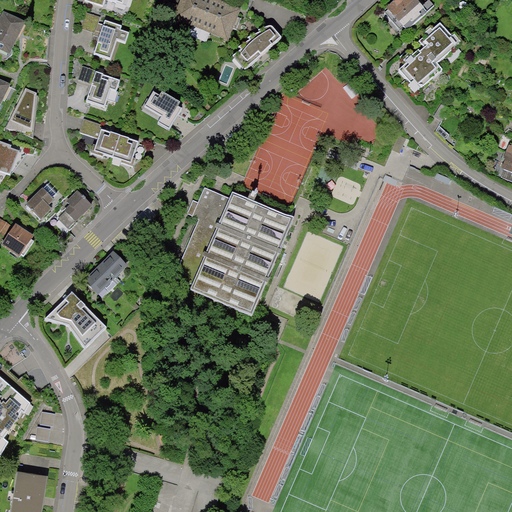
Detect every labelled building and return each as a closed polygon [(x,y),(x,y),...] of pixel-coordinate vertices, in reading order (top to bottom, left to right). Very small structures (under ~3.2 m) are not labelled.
[(84,0),(84,3),(102,9),(105,1),(124,7),(126,0),(84,0)] [(240,13),(205,0),(184,0),(175,22),(192,29),(188,38),(206,45),(209,37),(228,44),(240,13)] [(415,0),(396,0),(383,12),(403,33),(425,13),(427,15),(435,7),(429,0),(422,7),(415,0)] [(25,24),(1,13),(0,15),(0,50),(8,55),(25,24)] [(99,19),(87,16),(82,31),(93,34),(94,32),(102,34),(94,56),(110,61),(116,45),(126,49),(130,36),(120,32),(122,28),(105,23),(104,28),(97,25),(99,19)] [(438,26),(418,44),(423,50),(399,71),(411,85),(408,88),(415,95),(442,71),(436,66),(460,45),(454,38),(451,40),(438,26)] [(232,60),(244,71),(280,41),(269,30),(248,39),(232,60)] [(121,79),(81,67),(77,81),(90,85),(85,103),(102,109),(107,92),(116,94),(121,79)] [(0,102),(8,87),(0,82),(0,102)] [(182,110),(153,93),(144,108),(161,118),(157,125),(169,132),(182,110)] [(450,110),(441,104),(432,117),(441,123),(450,110)] [(100,125),(83,120),(78,135),(95,141),(90,153),(110,160),(118,140),(97,132),(100,125)] [(438,128),(434,136),(444,144),(449,136),(438,128)] [(137,145),(118,140),(112,161),(130,166),(137,145)] [(511,146),(511,147),(509,146),(502,161),(505,162),(498,180),(511,186),(511,146)] [(49,183),(24,207),(40,224),(51,214),(46,208),(60,195),(49,183)] [(229,201),(204,190),(197,206),(192,204),(187,216),(200,221),(175,278),(193,285),(191,291),(253,318),(295,221),(232,194),(229,201)] [(91,209),(75,193),(64,204),(69,208),(63,214),(65,216),(55,226),(62,234),(67,232),(91,209)] [(14,226),(0,219),(0,230),(9,235),(0,249),(20,262),(33,242),(14,226)] [(115,255),(84,285),(96,298),(128,269),(115,255)] [(103,326),(73,296),(43,320),(64,329),(79,349),(103,326)] [(0,377),(0,459),(0,460),(31,402),(0,377)] [(55,415),(42,413),(40,427),(53,429),(55,415)] [(50,430),(36,428),(34,442),(48,444),(50,430)] [(42,511),(47,480),(16,475),(10,511),(42,511)] [(192,511),(198,494),(138,476),(127,511),(192,511)]
